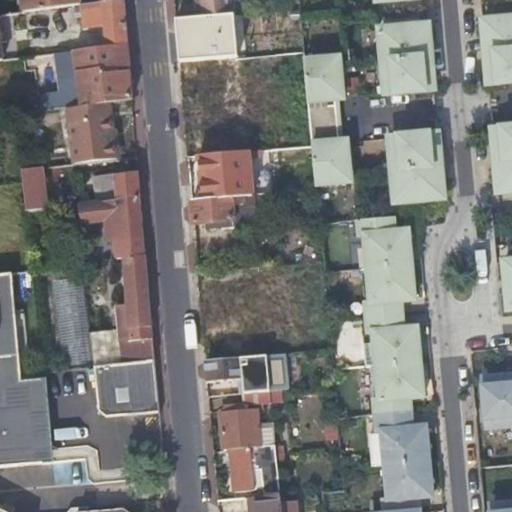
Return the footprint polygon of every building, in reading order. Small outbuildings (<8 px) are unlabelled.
[(82,5),(81,0),(21,0),(24,14),(80,6),(82,5)] [(128,45),(124,0),(117,0),(82,5),(80,6),(82,29),(104,25),(107,48),(128,45)] [(234,15),(232,0),(196,0),(198,18),(234,15)] [(0,32),(12,31),(10,16),(0,17),(0,32)] [(511,52),(511,19),(482,22),(485,54),(511,52)] [(429,47),(427,26),(379,30),(382,62),(430,58),(429,47)] [(133,99),(128,45),(107,48),(88,51),(90,59),(77,61),(83,106),(111,102),(133,99)] [(75,52),(57,55),(58,60),(66,59),(67,62),(76,60),(75,52)] [(511,52),(485,54),(487,85),(511,83),(511,52)] [(242,92),(238,56),(179,62),(182,98),(219,94),(242,92)] [(341,96),(338,58),(303,61),(309,123),(331,121),(331,120),(336,119),(335,107),(334,97),(341,96)] [(430,58),(382,62),(385,93),(433,89),(431,72),(430,58)] [(217,154),(247,151),(242,92),(219,94),(223,132),(215,133),(217,154)] [(19,104),(20,114),(68,108),(79,106),(78,96),(19,104)] [(113,118),(111,102),(83,106),(79,106),(68,108),(70,123),(113,118)] [(117,160),(113,118),(70,123),(74,150),(76,165),(117,160)] [(331,121),(309,123),(315,182),(349,179),(346,141),(338,141),(337,131),(336,119),(331,120),(331,121)] [(511,159),(511,128),(491,131),(494,161),(511,159)] [(437,134),(389,138),(392,170),(440,166),(437,134)] [(69,166),(76,165),(74,150),(67,151),(69,166)] [(273,159),(272,150),(247,151),(248,161),(273,159)] [(230,197),(252,195),(248,161),(247,151),(217,154),(199,156),(201,176),(219,175),(220,184),(229,183),(230,197)] [(511,159),(494,161),(497,194),(511,192),(511,159)] [(440,166),(392,170),(395,202),(442,198),(440,166)] [(26,171),(27,183),(30,206),(30,211),(50,208),(45,169),(26,171)] [(142,197),(140,172),(117,174),(119,200),(142,197)] [(91,176),(94,200),(110,198),(107,175),(91,176)] [(220,184),(222,198),(230,197),(229,183),(220,184)] [(254,226),(252,195),(230,197),(222,198),(190,200),(192,224),(207,223),(215,222),(215,227),(222,226),(222,229),(254,226)] [(142,197),(119,200),(102,202),(71,206),(73,224),(85,223),(85,225),(109,223),(111,244),(117,243),(118,263),(124,262),(148,260),(142,197)] [(392,233),(391,218),(359,220),(361,237),(366,237),(369,268),(409,265),(408,249),(411,249),(409,232),(392,233)] [(156,365),(148,260),(124,262),(128,309),(118,310),(120,334),(123,368),(156,365)] [(409,265),(369,268),(371,301),(367,301),(368,315),(372,315),(372,317),(400,315),(399,299),(415,298),(414,281),(411,282),(409,265)] [(85,267),(34,273),(42,375),(96,370),(123,368),(120,334),(94,337),(85,267)] [(21,274),(0,276),(0,468),(54,465),(45,387),(33,379),(22,380),(17,304),(24,303),(21,274)] [(245,305),(262,303),(259,275),(242,277),(245,305)] [(224,344),(225,356),(247,355),(245,329),(264,328),(262,303),(245,305),(200,309),(202,325),(223,324),(224,344)] [(372,315),(368,315),(369,334),(374,333),(377,365),(418,362),(417,345),(419,345),(418,329),(401,330),(400,315),(372,317),(372,315)] [(205,360),(225,358),(225,356),(224,344),(204,346),(205,360)] [(270,391),(266,354),(225,358),(205,360),(207,382),(242,379),(243,393),(270,391)] [(418,362),(377,365),(380,397),(375,398),(376,412),(381,411),(381,414),(408,412),(407,396),(424,395),(423,378),(419,378),(418,362)] [(123,368),(96,370),(103,415),(110,421),(161,417),(156,365),(123,368)] [(511,424),(511,377),(485,380),(489,426),(511,424)] [(283,401),(282,390),(270,391),(271,401),(283,401)] [(244,404),(271,402),(271,401),(270,391),(243,393),(244,404)] [(221,413),(224,449),(231,449),(251,447),(263,446),(261,428),(258,410),(242,411),(242,405),(225,406),(225,412),(221,413)] [(381,411),(376,412),(378,433),(383,433),(386,465),(427,461),(426,445),(428,445),(427,428),(410,430),(408,412),(381,414),(381,411)] [(328,438),(339,437),(337,422),(327,423),(328,438)] [(261,428),(263,446),(275,445),(273,427),(261,428)] [(263,469),(266,496),(267,496),(280,495),(275,445),(263,446),(251,447),(231,449),(235,493),(256,491),(254,469),(263,469)] [(427,461),(386,465),(389,497),(384,497),(385,511),(417,511),(416,496),(433,495),(432,478),(429,478),(427,461)] [(281,511),(296,511),(295,494),(280,495),(281,511)] [(245,498),(246,511),(281,511),(280,495),(267,496),(266,496),(245,498)]
